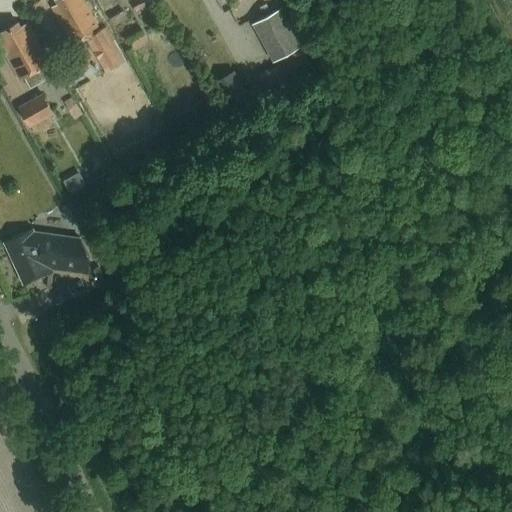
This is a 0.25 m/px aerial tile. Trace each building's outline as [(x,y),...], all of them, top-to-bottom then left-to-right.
[(84,39),(100,30),(83,0),(57,0),(56,1),(59,5),(53,10),(72,45),(84,39)] [(266,4),(259,7),(262,13),(269,9),(266,4)] [(283,6),(253,22),(274,60),(276,59),(288,81),(314,67),(302,45),(304,44),(283,6)] [(56,73),(50,62),(29,24),(22,28),(20,24),(4,32),(7,37),(0,40),(0,43),(19,79),(24,76),(30,87),(56,73)] [(100,30),(84,39),(92,54),(100,50),(103,48),(109,59),(106,60),(111,70),(126,62),(107,27),(100,30)] [(230,108),(250,97),(235,70),(215,81),(230,108)] [(44,92),(20,106),(31,126),(32,125),(36,131),(53,121),(50,115),(55,112),(44,92)] [(73,97),(65,102),(69,109),(77,104),(73,97)] [(77,104),(69,109),(75,118),(83,113),(77,104)] [(158,129),(150,133),(157,146),(165,141),(158,129)] [(124,146),(115,151),(122,164),(131,159),(124,146)] [(80,172),(64,180),(69,190),(85,181),(80,172)] [(30,231),(4,243),(6,247),(24,285),(48,274),(53,271),(52,268),(83,273),(84,264),(77,244),(32,235),(30,231)]
